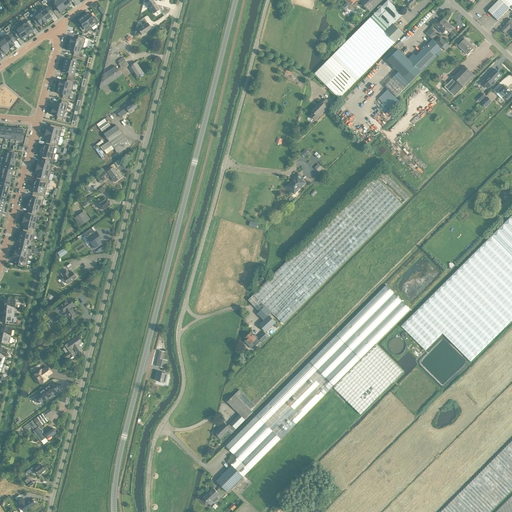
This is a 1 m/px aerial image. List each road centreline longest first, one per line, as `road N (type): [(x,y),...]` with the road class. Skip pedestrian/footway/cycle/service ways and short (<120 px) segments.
road 1 (unclassified): [(148,511),(152,446),(183,383),(180,319),(269,0)]
road 2 (unclassified): [(49,511),(181,0)]
road 3 (tertiary): [(114,511),(120,449),(235,0)]
road 4 (residential): [(0,266),(37,120)]
